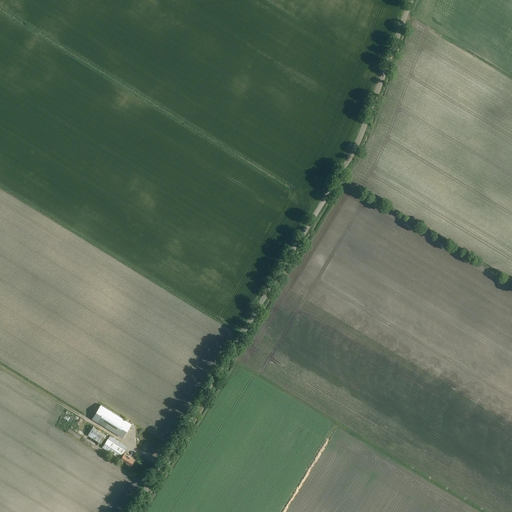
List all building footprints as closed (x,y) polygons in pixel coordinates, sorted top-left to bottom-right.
[(99,405),(90,418),(121,438),(130,425),(99,405)] [(62,419),(58,423),(62,427),(66,422),(62,419)] [(106,435),(94,427),(88,435),(101,444),(106,435)] [(127,447),(110,436),(103,447),(120,458),(127,447)] [(135,459),(125,453),(121,459),(131,466),(135,459)]
